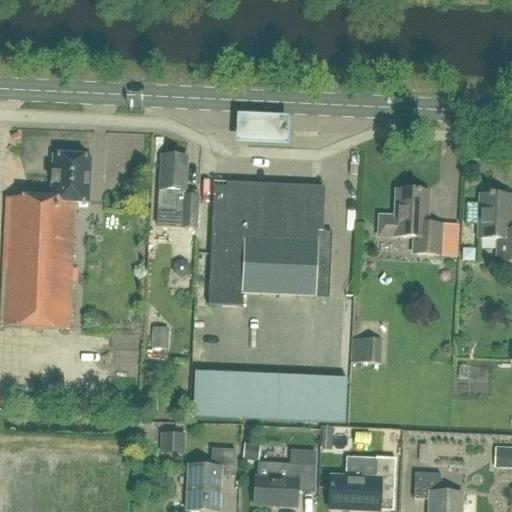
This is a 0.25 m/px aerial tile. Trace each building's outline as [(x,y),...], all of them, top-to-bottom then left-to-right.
[(290,113),(238,111),(237,141),(289,143),(290,113)] [(159,215),(158,229),(182,231),(197,231),(199,195),(185,194),(187,161),(185,161),(185,159),(175,158),(175,161),(163,160),(161,192),(160,192),(159,215)] [(88,206),(90,160),(55,159),(52,204),(7,202),(1,330),(68,333),(75,205),(88,206)] [(329,301),(332,235),(319,235),(321,194),(214,189),(208,308),(243,310),(243,297),(329,301)] [(428,227),(429,194),(397,192),(396,220),(380,220),(379,239),(415,241),(414,257),(440,258),(442,228),(428,227)] [(467,206),(466,227),(480,228),(479,241),(499,242),(497,265),(511,266),(511,199),(481,198),(481,206),(467,206)] [(166,352),(167,337),(153,336),(153,351),(166,352)] [(378,367),(379,343),(352,341),(350,365),(378,367)] [(194,376),(192,420),(345,427),(346,382),(194,376)] [(330,453),(332,433),(323,432),(321,453),(330,453)] [(183,457),(184,437),(159,436),(159,456),(183,457)] [(254,463),(256,449),(245,448),(244,462),(254,463)] [(494,470),(511,470),(511,450),(494,450),(494,470)] [(234,480),(235,454),(212,453),(211,471),(188,470),(186,511),(219,511),(220,480),(234,480)] [(313,496),(315,470),(315,456),(291,454),(290,469),(289,483),(255,481),(254,509),(297,511),(298,496),(313,496)] [(395,461),(375,460),(374,483),(330,481),(328,511),(379,511),(379,504),(393,505),(395,475),(395,461)] [(461,511),(462,498),(440,496),(441,479),(415,477),(413,504),(429,504),(428,511),(461,511)]
